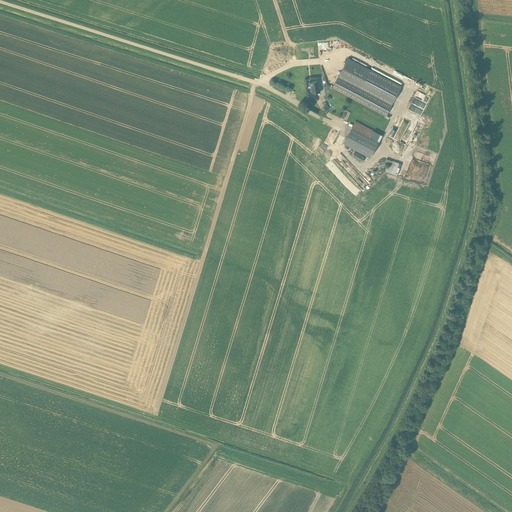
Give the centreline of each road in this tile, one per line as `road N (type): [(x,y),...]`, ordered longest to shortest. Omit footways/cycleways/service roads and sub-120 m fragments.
road 1 (track): [(451,0),(474,160),(473,208),(435,341),(349,511)]
road 2 (unclassified): [(335,126),(263,86),(0,2)]
